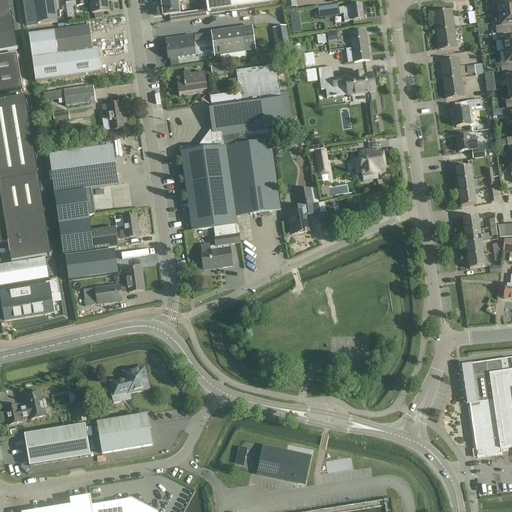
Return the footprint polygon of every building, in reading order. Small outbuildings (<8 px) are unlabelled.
[(9,0),(0,0),(0,20),(13,19),(9,0)] [(22,0),(26,26),(38,24),(58,22),(55,0),(22,0)] [(91,8),(92,15),(108,12),(106,0),(87,0),(76,2),(77,8),(85,7),(85,9),(91,8)] [(178,2),(188,1),(187,0),(161,0),(163,6),(161,6),(162,16),(164,16),(164,17),(180,15),(180,14),(178,2)] [(180,14),(180,15),(181,21),(209,17),(209,14),(279,5),(278,0),(206,0),(208,10),(180,14)] [(295,0),(285,0),(286,9),(296,8),(295,0)] [(499,16),(511,13),(511,1),(507,2),(506,0),(491,0),(492,5),(497,4),(499,16)] [(66,4),(67,11),(76,10),(75,3),(66,4)] [(343,15),(344,23),(351,22),(364,20),(362,5),(344,8),(342,8),(342,9),(339,9),(340,15),(343,15)] [(337,6),(318,9),(319,18),(339,16),(337,6)] [(434,14),(436,32),(454,29),(452,11),(434,14)] [(299,13),(290,14),(293,34),(301,33),(299,13)] [(510,26),(511,25),(511,13),(499,16),(500,27),(495,28),(496,35),(511,33),(510,26)] [(13,19),(0,20),(0,52),(18,49),(13,19)] [(35,83),(101,74),(98,50),(93,51),(90,27),(89,22),(58,26),(59,31),(28,35),(35,83)] [(221,62),(246,58),(246,53),(256,51),(252,28),(244,29),(213,33),(216,57),(220,56),(221,62)] [(270,30),(275,54),(290,51),(285,28),(270,30)] [(439,50),(449,49),(457,48),(454,29),(436,32),(439,50)] [(351,48),(368,46),(366,31),(349,33),(351,48)] [(336,32),(327,34),(329,43),(337,41),(336,32)] [(502,42),(503,52),(511,50),(511,39),(511,33),(496,35),(497,42),(502,42)] [(325,35),(317,37),(318,45),(327,44),(325,35)] [(178,58),(195,56),(193,36),(167,40),(168,48),(167,48),(168,50),(169,50),(170,59),(171,67),(179,66),(178,58)] [(351,48),(353,64),(370,61),(368,46),(351,48)] [(461,52),(467,52),(467,61),(480,60),(480,51),(471,51),(471,46),(460,46),(461,52)] [(511,50),(503,52),(505,64),(500,65),(501,72),(511,70),(511,50)] [(0,93),(23,90),(17,55),(0,57),(0,93)] [(443,81),(461,78),(458,60),(441,62),(443,81)] [(225,63),(211,65),(213,77),(226,76),(225,63)] [(476,76),(484,75),(482,65),(474,66),(466,67),(468,75),(475,74),(476,76)] [(224,106),(281,99),(277,68),(236,74),(239,93),(223,96),(224,106)] [(508,90),(511,89),(511,70),(501,72),(502,80),(507,79),(508,90)] [(179,97),(189,96),(207,93),(204,74),(191,76),(190,72),(183,73),(184,77),(177,78),(179,97)] [(346,77),(332,79),(334,90),(348,88),(349,95),(374,91),(372,74),(365,75),(364,76),(364,73),(352,75),(353,77),(352,77),(346,78),(346,77)] [(475,80),(478,86),(485,82),(482,77),(475,80)] [(446,99),(456,98),(463,97),(461,78),(443,81),(446,99)] [(59,104),(65,103),(66,108),(96,103),(94,88),(64,92),(44,94),(45,102),(59,100),(59,104)] [(0,188),(40,182),(26,98),(0,102),(0,188)] [(287,98),(281,99),(224,106),(209,108),(212,131),(202,146),(181,148),(192,232),(214,229),(235,226),(236,225),(235,218),(237,217),(228,148),(215,149),(214,144),(269,137),(269,136),(268,130),(285,128),(283,113),(289,112),(287,98)] [(456,128),(466,127),(469,126),(468,116),(482,115),(480,101),(466,103),(467,110),(454,111),(456,128)] [(109,115),(111,131),(125,129),(121,104),(102,107),(103,116),(109,115)] [(69,113),(53,115),(53,116),(54,122),(54,123),(70,121),(69,113)] [(291,139),(288,139),(289,146),(292,146),(305,144),(304,134),(290,136),(291,139)] [(472,151),(474,159),(485,158),(484,150),(477,151),(475,137),(468,138),(468,136),(457,138),(459,153),(472,151)] [(269,137),(214,144),(215,149),(228,148),(237,217),(280,211),(279,201),(270,142),(269,137)] [(118,186),(113,146),(112,146),(111,142),(99,144),(98,141),(77,144),(77,145),(49,149),(50,155),(49,155),(63,256),(94,251),(89,217),(95,216),(91,190),(118,186)] [(317,170),(328,168),(325,151),(314,153),(317,170)] [(375,153),(371,153),(371,152),(363,153),(363,157),(359,158),(360,160),(355,161),(357,175),(361,174),(362,178),(364,178),(364,181),(377,180),(377,176),(380,175),(379,171),(385,170),(383,155),(376,156),(375,153)] [(488,178),(499,176),(497,165),(486,166),(488,178)] [(456,170),(458,182),(473,180),(471,168),(456,170)] [(489,187),(501,185),(499,176),(488,178),(489,187)] [(459,195),(475,193),(473,180),(458,182),(459,195)] [(11,263),(52,257),(40,182),(0,188),(0,244),(8,244),(11,263)] [(288,219),(289,226),(291,235),(311,232),(308,216),(315,215),(313,205),(310,190),(296,192),(299,209),(290,210),(291,219),(288,219)] [(490,194),(491,203),(497,203),(495,190),(489,191),(482,193),(482,195),(490,194)] [(331,191),(320,193),(321,199),(332,197),(331,191)] [(459,195),(461,208),(477,206),(475,193),(459,195)] [(125,231),(120,232),(121,240),(140,237),(137,217),(124,219),(125,231)] [(464,232),(480,230),(478,217),(463,220),(464,232)] [(229,245),(232,245),(240,244),(239,236),(237,236),(235,226),(214,229),(215,233),(215,238),(216,247),(217,247),(218,251),(202,253),(204,271),(232,267),(229,245)] [(95,251),(96,251),(117,247),(115,228),(92,232),(95,251)] [(464,232),(466,245),(482,243),(490,242),(489,234),(481,235),(480,230),(464,232)] [(511,258),(511,239),(504,240),(503,253),(510,254),(509,258),(511,258)] [(468,258),(483,255),(482,243),(466,245),(468,258)] [(492,246),(494,254),(500,253),(503,253),(503,244),(492,246)] [(112,252),(65,259),(68,277),(114,271),(112,252)] [(468,258),(470,270),(485,268),(483,255),(468,258)] [(0,287),(32,282),(38,281),(49,279),(48,275),(47,266),(46,260),(2,267),(1,262),(0,262),(0,287)] [(501,267),(490,268),(491,275),(501,273),(501,267)] [(144,292),(141,269),(126,271),(128,286),(120,287),(120,286),(84,291),(86,307),(122,303),(121,294),(129,293),(129,294),(144,292)] [(0,295),(2,305),(0,305),(0,323),(1,323),(5,322),(55,314),(53,304),(61,302),(60,295),(59,295),(56,281),(46,283),(46,286),(10,292),(0,293),(0,295)] [(469,366),(462,367),(468,404),(470,404),(470,408),(478,459),(502,455),(501,450),(511,448),(511,370),(511,367),(511,366),(511,364),(511,361),(511,359),(469,365),(469,366)] [(111,384),(114,396),(129,392),(129,393),(148,389),(144,369),(124,374),(125,377),(126,377),(127,380),(111,384)] [(5,409),(9,426),(22,423),(21,420),(30,418),(31,421),(45,417),(43,409),(46,408),(47,406),(46,402),(44,401),(42,401),(40,393),(25,396),(28,407),(19,410),(18,406),(5,409)] [(75,408),(78,423),(87,422),(85,406),(75,408)] [(147,415),(97,424),(102,455),(153,446),(147,415)] [(25,436),(30,467),(90,457),(85,426),(25,436)] [(239,448),(236,464),(243,466),(247,450),(239,448)] [(305,484),(310,459),(263,448),(258,474),(296,482),(296,483),(297,483),(301,484),(302,484),(305,484)] [(37,511),(92,511),(92,507),(90,497),(70,500),(71,506),(37,511)] [(153,511),(131,500),(92,507),(92,511),(153,511)]
